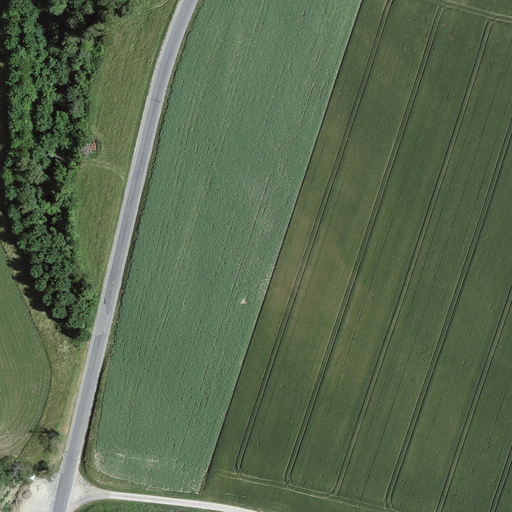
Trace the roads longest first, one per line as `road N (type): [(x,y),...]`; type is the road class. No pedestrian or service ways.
road 1 (tertiary): [(189,0),(150,116),(59,511)]
road 2 (track): [(238,511),(63,493)]
